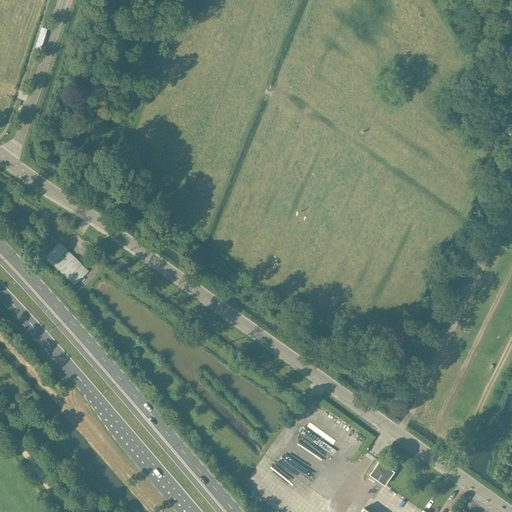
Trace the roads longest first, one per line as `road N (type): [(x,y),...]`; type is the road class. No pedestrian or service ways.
road 1 (unclassified): [(509,511),(7,160)]
road 2 (secondary): [(235,511),(0,246)]
road 3 (secondary): [(0,292),(191,511)]
road 4 (unclassified): [(7,160),(64,0)]
road 5 (unknown): [(106,511),(82,474),(0,388)]
road 6 (track): [(458,452),(511,342)]
